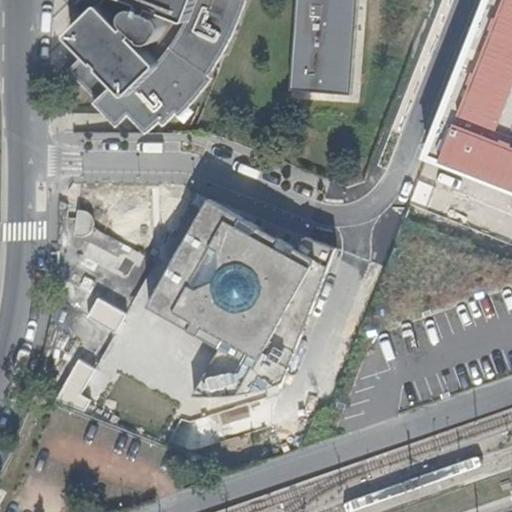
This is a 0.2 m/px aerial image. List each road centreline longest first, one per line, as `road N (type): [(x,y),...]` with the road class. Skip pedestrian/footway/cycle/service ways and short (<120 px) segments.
road 1 (residential): [(462,0),(388,190),(369,208),(319,217),(188,162),(22,161)]
road 2 (primary): [(0,365),(19,257),(22,161)]
